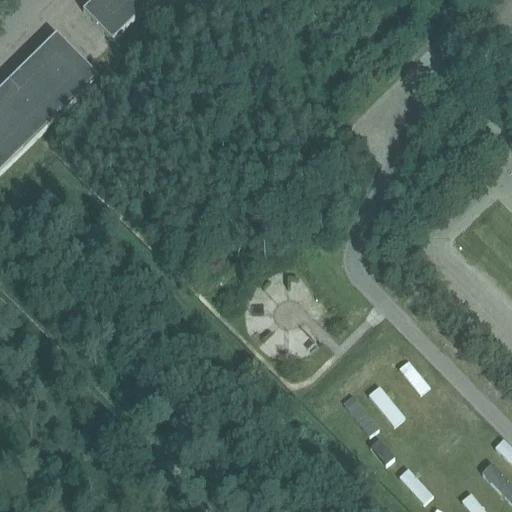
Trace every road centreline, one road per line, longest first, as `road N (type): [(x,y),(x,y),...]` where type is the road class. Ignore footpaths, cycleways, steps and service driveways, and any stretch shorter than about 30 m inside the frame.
road 1 (track): [(0,230),(46,191),(80,198),(393,511)]
road 2 (track): [(11,306),(213,511)]
